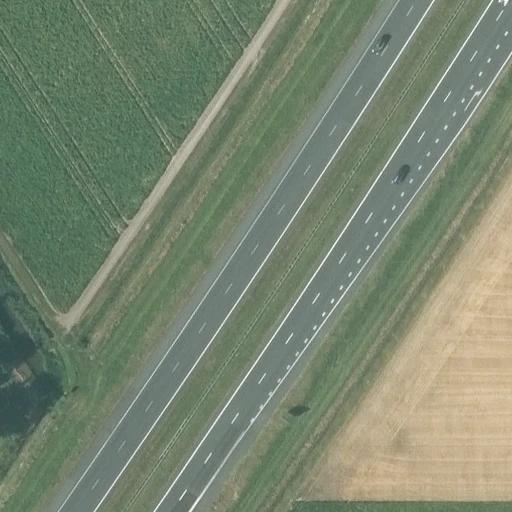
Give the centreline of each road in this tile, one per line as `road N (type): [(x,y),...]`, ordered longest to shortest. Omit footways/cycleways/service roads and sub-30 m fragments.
road 1 (motorway): [(414,0),(76,511)]
road 2 (motorway): [(171,511),(507,0)]
